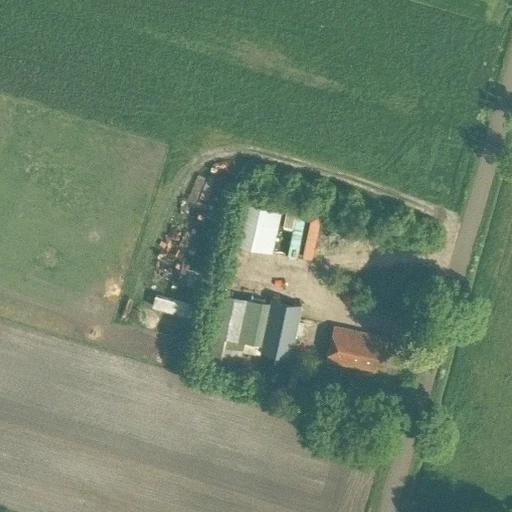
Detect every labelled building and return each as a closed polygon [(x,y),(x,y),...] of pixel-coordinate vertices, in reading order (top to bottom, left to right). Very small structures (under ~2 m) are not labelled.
[(241,195),(231,243),(273,252),(283,204),(241,195)] [(238,342),(247,299),(222,294),(214,335),(213,337),(238,342)] [(244,343),(261,346),(270,304),(247,299),(238,342),(244,343)] [(271,300),(270,304),(261,346),(260,352),(292,358),(303,305),(271,300)] [(384,364),(390,338),(335,326),(328,361),(376,371),(378,362),(384,364)] [(213,337),(214,335),(205,333),(200,357),(239,365),(244,343),(238,342),(213,337)]
